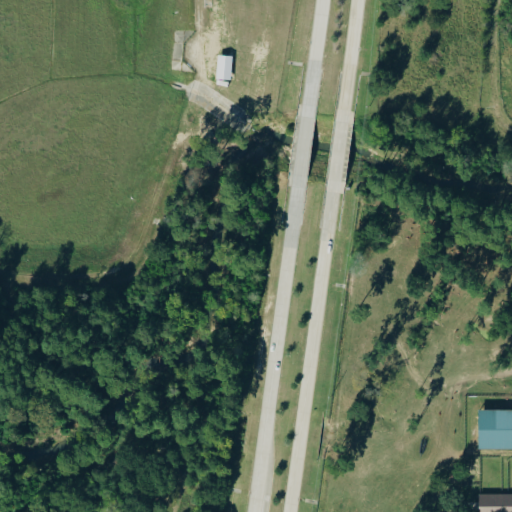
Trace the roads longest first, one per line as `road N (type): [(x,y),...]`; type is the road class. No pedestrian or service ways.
road 1 (secondary): [(298,181),(253,511)]
road 2 (secondary): [(288,511),(334,187)]
